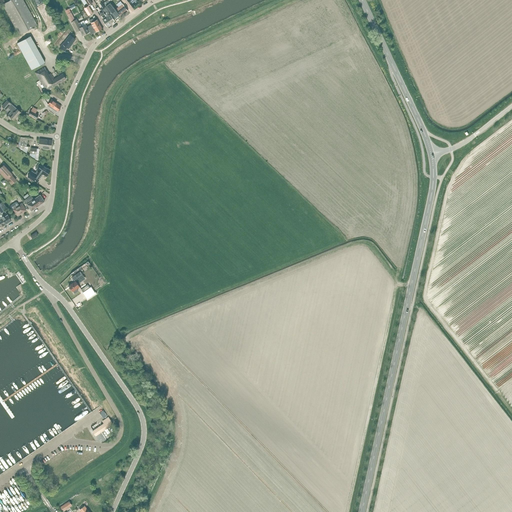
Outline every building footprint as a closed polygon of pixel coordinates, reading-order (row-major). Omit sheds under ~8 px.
[(22,0),(10,0),(2,5),(19,35),(37,25),(22,0)] [(115,9),(110,3),(107,0),(103,3),(106,6),(115,18),(119,15),(115,9)] [(120,17),(128,11),(122,4),(116,9),(115,9),(119,15),(120,17)] [(88,6),(83,9),(88,16),(92,13),(88,6)] [(109,14),(107,11),(105,8),(102,10),(102,11),(102,12),(110,24),(115,21),(110,14),(108,16),(108,15),(109,14)] [(83,21),(80,22),(78,24),(76,20),(75,20),(69,9),(65,11),(67,14),(75,30),(78,28),(82,36),(89,32),(87,27),(85,24),(85,25),(84,22),(83,21)] [(110,24),(102,12),(99,13),(101,15),(102,18),(104,17),(105,18),(102,20),(106,27),(107,26),(108,27),(110,26),(110,25),(110,24)] [(91,20),(97,31),(102,28),(97,20),(96,20),(94,16),(93,17),(93,18),(91,20)] [(96,31),(97,31),(91,20),(89,21),(92,25),(87,27),(91,34),(94,32),(95,33),(96,32),(96,31)] [(68,48),(75,39),(70,35),(63,44),(63,43),(60,47),(64,51),(67,48),(68,48)] [(32,70),(45,62),(30,36),(17,43),(32,70)] [(46,91),(65,79),(62,74),(54,79),(50,73),(48,74),(44,67),(35,73),(46,91)] [(61,106),(51,100),(48,105),(53,108),(53,109),(53,110),(56,112),(56,111),(57,111),(61,106)] [(7,115),(14,120),(20,113),(7,101),(1,107),(5,110),(7,108),(11,111),(7,115)] [(38,115),(35,113),(37,110),(33,107),(29,115),(36,119),(38,115)] [(21,142),(21,140),(27,141),(28,138),(20,137),(19,142),(18,144),(17,146),(16,145),(15,146),(19,149),(26,153),(28,146),(26,146),(27,143),(21,142)] [(51,140),(39,139),(38,148),(50,149),(51,140)] [(50,171),(41,164),(37,170),(35,174),(32,171),(28,177),(37,183),(43,174),(46,176),(50,171)] [(0,167),(0,172),(11,185),(17,180),(12,175),(12,174),(4,165),(0,167)] [(31,211),(44,202),(40,195),(34,200),(31,196),(24,201),(27,204),(31,211)] [(6,213),(5,211),(7,209),(2,201),(0,202),(0,219),(4,225),(6,224),(11,220),(7,213),(6,213)] [(17,216),(26,211),(21,204),(13,209),(17,216)] [(75,282),(69,286),(72,291),(73,291),(75,293),(78,290),(76,288),(79,286),(78,284),(80,282),(78,280),(84,276),(80,272),(72,278),(75,282)] [(87,285),(81,289),(83,293),(90,288),(87,285)] [(109,436),(104,429),(113,423),(108,416),(102,420),(104,423),(93,431),(99,440),(101,438),(103,441),(106,439),(106,438),(109,436)] [(63,511),(68,508),(66,503),(60,507),(63,511)]
